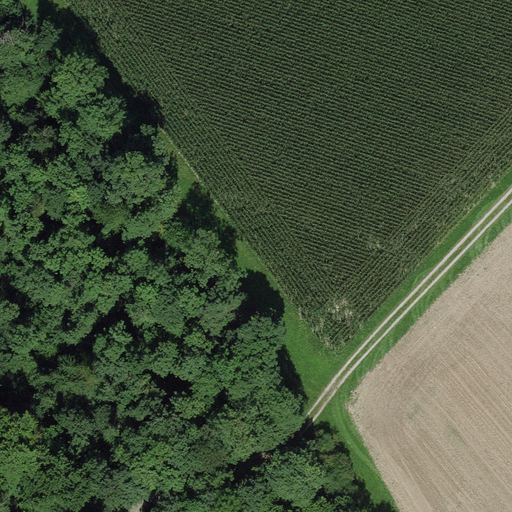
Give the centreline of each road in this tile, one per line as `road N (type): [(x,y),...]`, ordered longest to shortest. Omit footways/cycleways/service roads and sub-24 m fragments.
road 1 (track): [(511,201),(281,453),(154,511)]
road 2 (track): [(92,511),(0,379)]
